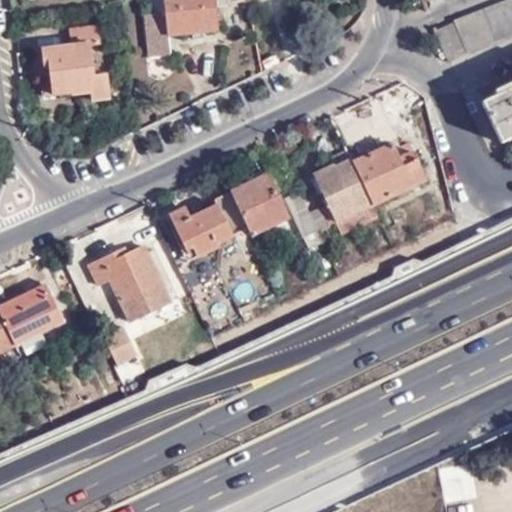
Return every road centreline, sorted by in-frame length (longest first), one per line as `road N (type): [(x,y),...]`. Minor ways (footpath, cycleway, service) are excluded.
road 1 (residential): [(382,47),(319,104),(26,247)]
road 2 (motorway): [(151,511),(483,359)]
road 3 (motorway): [(511,280),(182,438)]
road 4 (motorway): [(190,511),(483,359)]
road 5 (residential): [(511,191),(485,178),(434,71),(382,47)]
road 6 (motorway): [(182,438),(0,506)]
road 7 (residential): [(0,69),(26,247)]
road 8 (motorway): [(182,438),(23,511)]
